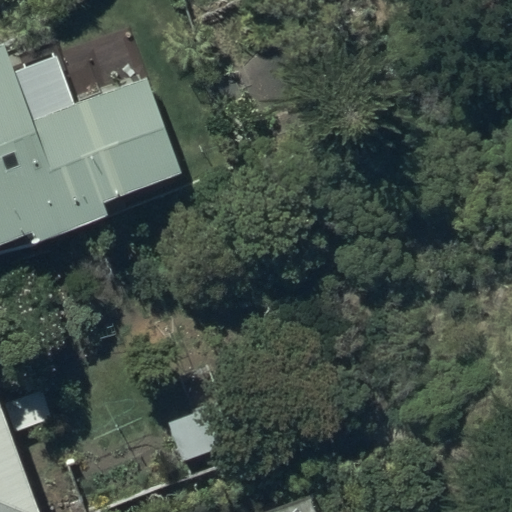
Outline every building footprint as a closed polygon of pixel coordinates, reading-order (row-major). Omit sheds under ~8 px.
[(0,227),(19,221),(23,232),(100,205),(96,195),(176,167),(143,70),(67,96),(51,50),(7,66),(0,46),(0,227)] [(58,418),(41,380),(0,398),(0,400),(16,436),(58,418)] [(249,384),(161,417),(177,458),(264,425),(249,384)] [(0,511),(18,511),(31,508),(0,421),(0,511)] [(310,511),(309,507),(301,488),(261,502),(257,492),(220,507),(221,511),(310,511)]
